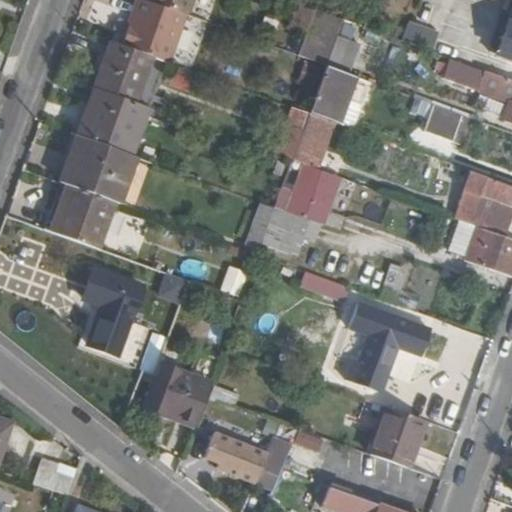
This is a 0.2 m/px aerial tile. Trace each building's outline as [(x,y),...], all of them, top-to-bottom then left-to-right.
[(169,63),(185,15),(151,2),(145,0),(136,0),(120,45),(167,62),(169,63)] [(185,15),(190,0),(151,0),(151,2),(185,15)] [(341,19),(342,19),(314,9),(315,6),(299,1),(289,27),(305,33),(297,56),(325,66),(336,34),(341,19)] [(511,3),(496,54),(511,58),(511,3)] [(356,42),(361,27),(341,19),(336,34),(356,42)] [(407,21),(402,42),(432,49),(437,29),(407,21)] [(348,74),(359,43),(356,42),(336,34),(325,66),(343,73),(348,74)] [(167,62),(120,45),(110,42),(93,88),(135,103),(145,78),(159,83),(167,62)] [(481,92),(489,72),(443,56),(441,64),(446,66),(442,78),(481,92)] [(350,83),(353,76),(348,74),(343,73),(325,66),(308,113),(335,123),(336,123),(346,94),(356,98),(360,86),(350,83)] [(511,80),(504,78),(502,85),(508,87),(511,88),(511,101),(508,100),(506,104),(500,120),(511,124),(511,80)] [(511,101),(511,88),(508,87),(502,103),(506,104),(508,100),(511,101)] [(131,156),(148,108),(135,103),(93,88),(76,136),(131,156)] [(452,142),(462,115),(433,105),(423,132),(452,142)] [(303,128),(308,113),(293,108),(287,122),(303,128)] [(318,169),(335,123),(308,113),(303,128),(292,159),(291,160),(301,164),(318,169)] [(461,145),(471,118),(462,115),(452,142),(461,145)] [(292,159),(303,128),(287,122),(275,153),(292,159)] [(119,204),(135,157),(131,156),(76,136),(71,151),(77,154),(66,185),(115,203),(119,204)] [(65,185),(66,185),(77,154),(71,151),(59,183),(65,185)] [(324,183),(328,173),(301,164),(292,190),(281,187),(274,208),(307,220),(323,226),(337,188),(324,183)] [(511,187),(468,171),(456,205),(473,211),(468,224),(476,227),(504,238),(509,224),(504,222),(509,208),(511,208),(511,187)] [(337,188),(340,178),(328,173),(324,183),(337,188)] [(98,250),(115,203),(66,185),(65,185),(49,232),(98,250)] [(261,243),(274,208),(259,202),(242,248),(258,254),(261,243)] [(294,255),(307,220),(274,208),(261,243),(294,255)] [(28,226),(5,217),(0,230),(0,239),(21,247),(28,226)] [(511,278),(511,240),(504,238),(476,227),(463,260),(511,278)] [(391,263),(383,284),(400,291),(408,270),(391,263)] [(236,297),(245,272),(228,265),(219,290),(236,297)] [(83,300),(101,306),(87,344),(117,356),(142,286),(93,269),(83,300)] [(323,295),(328,280),(305,272),(300,286),(323,295)] [(341,302),(346,286),(328,280),(323,295),(341,302)] [(227,338),(241,302),(226,296),(213,333),(227,338)] [(430,330),(377,310),(357,364),(352,362),(346,380),(376,392),(383,374),(386,375),(396,347),(420,356),(430,330)] [(223,348),(227,338),(213,333),(209,342),(223,348)] [(205,395),(219,358),(202,352),(193,377),(159,364),(155,376),(205,395)] [(195,422),(205,395),(155,376),(152,376),(141,407),(164,416),(166,412),(195,422)] [(216,386),(211,397),(231,407),(236,396),(216,386)] [(406,467),(423,420),(386,407),(368,454),(406,467)] [(193,427),(195,422),(166,412),(164,416),(193,427)] [(0,414),(0,464),(16,420),(0,414)] [(298,433),(296,445),(319,450),(321,438),(298,433)] [(260,468),(278,476),(292,443),(274,436),(260,468)] [(48,459),(40,481),(73,493),(80,476),(62,470),(64,465),(48,459)] [(397,511),(328,487),(320,507),(332,511),(397,511)] [(109,511),(86,503),(82,511),(109,511)]
